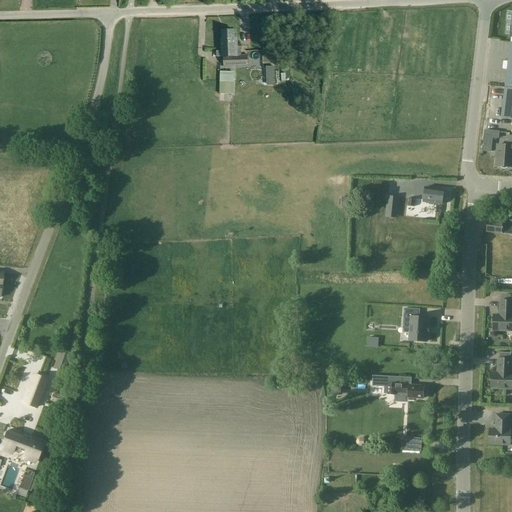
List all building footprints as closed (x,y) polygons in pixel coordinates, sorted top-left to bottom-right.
[(220,51),(216,51),(217,57),(220,56),(220,57),(223,57),(223,67),(248,66),(247,55),(240,56),(240,47),(237,47),(237,38),(234,38),(234,31),(221,31),(222,39),(220,39),(220,51)] [(224,82),(224,94),(234,94),(234,82),(224,82)] [(511,89),(504,88),(505,88),(501,118),(511,119),(511,89)] [(495,152),(495,157),(497,159),(496,166),(501,167),(502,168),(504,169),(507,168),(508,167),(511,167),(511,136),(509,136),(509,144),(506,146),(498,145),(497,151),(495,152)] [(425,188),(423,203),(428,203),(429,205),(433,205),(435,204),(442,205),(444,190),(425,188)] [(389,197),(388,208),(397,209),(398,197),(389,197)] [(503,221),(503,222),(488,220),(487,232),(502,234),(502,233),(511,233),(511,219),(507,219),(507,221),(503,221)] [(511,331),(511,301),(500,301),(500,316),(493,315),(493,331),(511,331)] [(405,309),(404,317),(411,318),(410,333),(410,341),(426,342),(427,334),(429,334),(429,333),(429,327),(429,326),(427,326),(428,318),(419,317),(419,310),(405,309)] [(378,347),(378,338),(368,338),(368,346),(378,347)] [(65,370),(68,362),(71,352),(61,348),(57,359),(54,367),(65,370)] [(491,373),(491,388),(511,389),(511,373),(511,374),(511,359),(510,359),(511,354),(499,353),(499,359),(498,359),(498,373),(491,373)] [(33,375),(23,403),(36,408),(43,389),(35,386),(39,377),(33,375)] [(371,385),(384,386),(384,394),(395,395),(395,399),(409,400),(409,398),(423,399),(423,398),(425,397),(425,393),(423,392),(424,386),(412,386),(412,377),(376,375),(372,375),(371,385)] [(341,383),(331,384),(331,394),(341,393),(341,383)] [(54,393),(51,400),(55,402),(54,406),(61,408),(65,397),(54,393)] [(510,445),(511,430),(509,430),(509,415),(496,415),(496,429),(490,429),(489,444),(510,445)] [(22,442),(22,437),(8,431),(6,437),(1,450),(12,455),(13,452),(14,449),(24,453),(23,457),(23,459),(34,463),(35,462),(38,452),(41,444),(31,440),(30,441),(27,440),(26,443),(22,442)] [(364,438),(359,437),(356,442),(359,446),(364,446),(366,442),(364,438)] [(402,451),(422,452),(422,438),(403,437),(402,451)] [(19,488),(28,491),(28,490),(31,491),(35,481),(32,480),(33,479),(34,473),(32,472),(30,477),(24,475),(19,488)]
